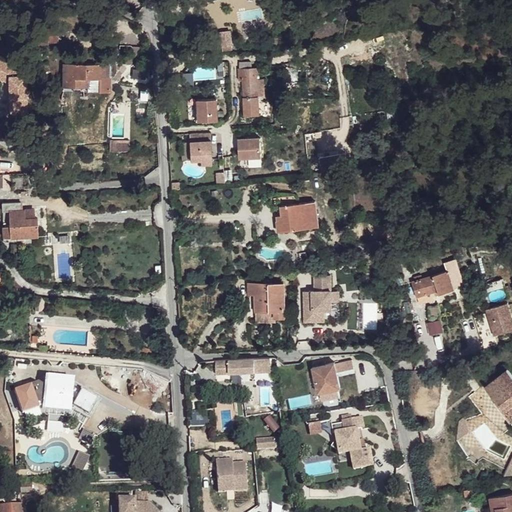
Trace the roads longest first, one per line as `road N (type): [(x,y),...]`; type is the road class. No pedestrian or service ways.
road 1 (unclassified): [(177,360),(377,351),(395,393),(420,511)]
road 2 (unclassified): [(152,27),(177,360)]
road 3 (unknown): [(184,480),(7,482)]
road 4 (unknown): [(165,190),(51,187),(0,156)]
road 5 (unclassified): [(152,27),(79,0),(0,18)]
road 6 (unclassified): [(177,360),(187,511)]
road 7 (unknown): [(403,431),(429,425),(438,388),(450,379),(464,384),(494,423)]
